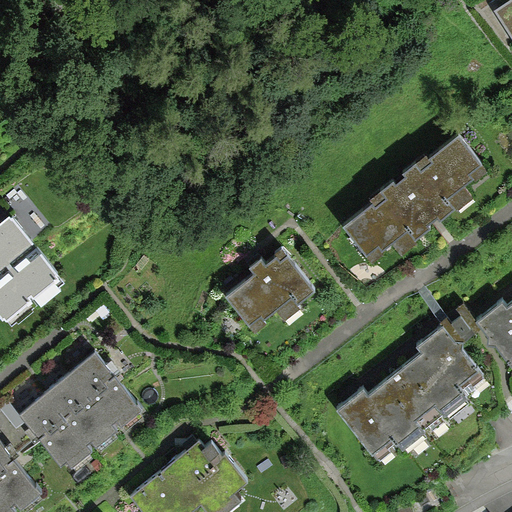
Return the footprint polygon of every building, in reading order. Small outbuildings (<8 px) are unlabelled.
[(511,0),(506,0),(494,8),(511,36),(511,0)] [(490,170),(460,132),(347,219),(377,258),(490,170)] [(12,218),(0,227),(0,257),(32,298),(59,277),(12,218)] [(283,246),(229,293),(260,328),(314,281),(283,246)] [(0,257),(0,312),(6,319),(32,298),(0,257)] [(511,290),(477,320),(511,362),(511,290)] [(495,369),(450,311),(333,403),(379,461),(495,369)] [(93,352),(19,410),(64,466),(138,408),(93,352)] [(222,511),(243,495),(226,475),(234,468),(201,430),(129,491),(146,511),(181,511),(198,498),(209,511),(222,511)] [(0,439),(0,511),(23,511),(45,494),(0,439)]
